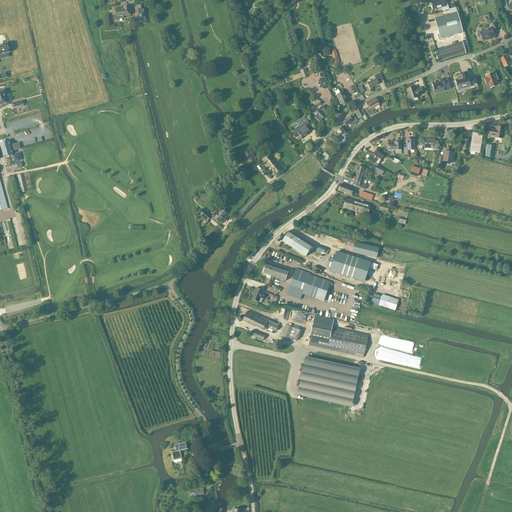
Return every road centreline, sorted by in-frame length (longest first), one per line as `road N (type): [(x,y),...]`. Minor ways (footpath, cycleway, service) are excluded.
road 1 (unclassified): [(0,329),(167,285),(358,104),(434,69)]
road 2 (unclassified): [(239,445),(233,313),(262,249),(326,195),(371,136),(511,114)]
road 3 (track): [(45,511),(0,330)]
road 4 (track): [(511,404),(485,386),(366,360)]
road 5 (unknown): [(295,266),(349,287),(352,296),(341,307),(292,297),(287,288)]
